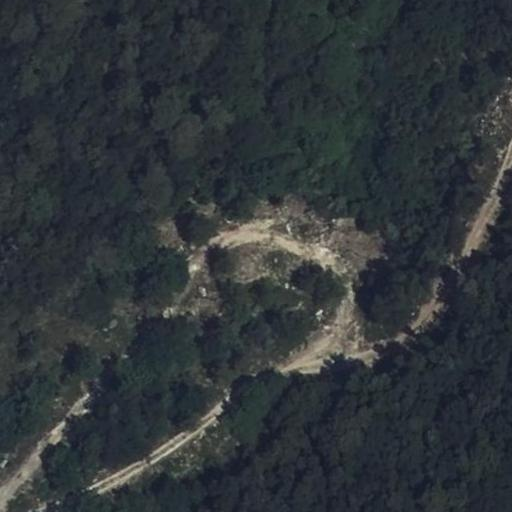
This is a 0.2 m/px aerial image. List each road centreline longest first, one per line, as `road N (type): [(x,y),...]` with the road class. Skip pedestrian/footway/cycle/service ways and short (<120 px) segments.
road 1 (track): [(44,511),(177,443),(273,376),(323,358),(359,362),(404,342),(451,283),(511,169)]
road 2 (track): [(0,510),(182,314),(211,241),(259,228),(307,251),(340,279),(347,308),(323,358)]
